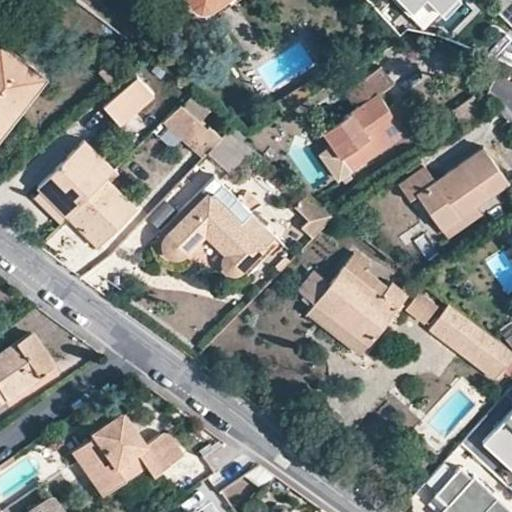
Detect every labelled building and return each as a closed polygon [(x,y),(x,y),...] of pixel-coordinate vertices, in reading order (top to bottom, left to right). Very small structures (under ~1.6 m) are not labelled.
[(218,0),(188,0),(192,6),(198,9),(204,9),(207,8),(218,0)] [(396,0),(409,13),(422,0),(431,0),(442,10),(452,0),(396,0)] [(0,132),(45,76),(0,40),(0,132)] [(119,80),(107,67),(93,80),(105,92),(119,80)] [(336,178),(388,141),(383,133),(391,128),(380,112),(387,108),(377,94),(382,91),(370,73),(343,92),(352,108),(321,131),(331,145),(319,154),(336,178)] [(275,103),(281,112),(325,84),(317,74),(275,103)] [(151,98),(134,78),(102,106),(118,126),(151,98)] [(198,156),(214,139),(177,105),(161,121),(198,156)] [(383,133),(388,141),(402,131),(387,108),(380,112),(391,128),(383,133)] [(231,124),(206,150),(232,174),(251,149),(237,138),(245,134),(231,124)] [(41,188),(67,214),(104,176),(112,168),(83,139),(38,185),(41,188)] [(439,229),(474,206),(507,183),(481,147),(434,180),(424,166),(398,184),(408,200),(416,195),(439,229)] [(67,214),(97,244),(134,207),(104,176),(67,214)] [(203,237),(221,254),(219,258),(219,263),(222,269),(229,274),(234,274),(239,271),(273,237),(216,180),(161,237),(159,244),(161,248),(165,255),(170,257),(176,258),(182,256),(203,237)] [(41,188),(34,195),(60,221),(67,214),(41,188)] [(305,192),(291,207),(304,219),(297,226),(310,239),(334,215),(331,211),(305,192)] [(479,214),(474,206),(439,229),(446,238),(479,214)] [(387,284),(382,292),(358,273),(364,266),(366,263),(352,253),(329,282),(313,269),(296,290),(313,303),(365,345),(405,294),(390,282),(387,284)] [(364,266),(358,273),(382,292),(387,284),(364,266)] [(419,324),(433,308),(417,295),(404,309),(419,324)] [(357,354),(365,345),(313,303),(305,313),(357,354)] [(511,352),(448,303),(429,328),(493,381),(511,358),(511,352)] [(0,351),(0,402),(24,385),(52,366),(28,332),(0,351)] [(142,444),(135,448),(131,442),(138,437),(120,413),(89,433),(92,437),(71,451),(87,476),(91,481),(97,477),(108,492),(143,467),(152,478),(158,473),(183,456),(169,435),(165,431),(161,431),(142,444)] [(511,415),(489,442),(511,462),(511,415)] [(142,444),(138,437),(131,442),(135,448),(142,444)] [(511,511),(465,470),(442,496),(455,508),(445,511),(511,511)] [(101,496),(108,492),(97,477),(91,481),(101,496)] [(67,511),(56,495),(29,511),(67,511)] [(265,511),(254,499),(238,511),(265,511)]
